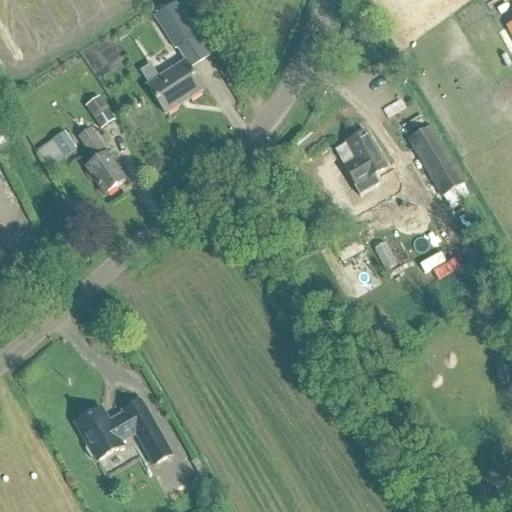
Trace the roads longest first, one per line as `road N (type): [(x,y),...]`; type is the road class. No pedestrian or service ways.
road 1 (unclassified): [(0,364),(278,124),(332,0)]
road 2 (track): [(270,131),(191,0)]
